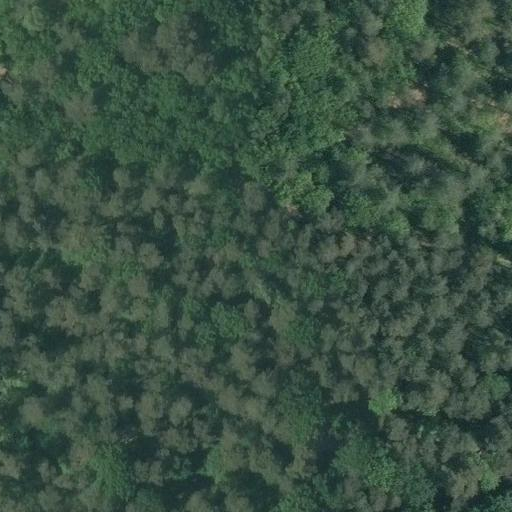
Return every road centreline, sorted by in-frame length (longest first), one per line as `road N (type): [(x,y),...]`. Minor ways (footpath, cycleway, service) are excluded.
road 1 (track): [(234,151),(339,128),(511,9)]
road 2 (track): [(234,151),(102,158),(31,133),(0,110)]
